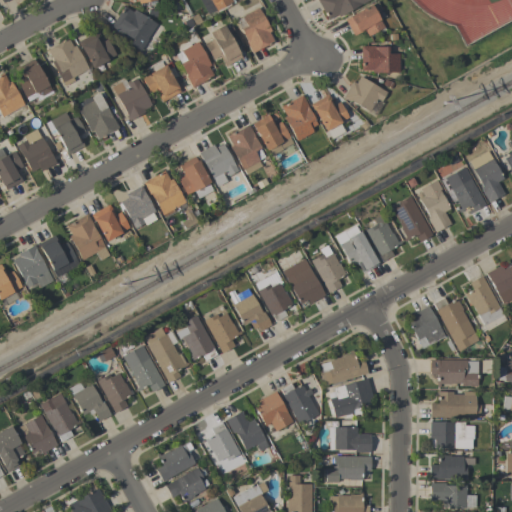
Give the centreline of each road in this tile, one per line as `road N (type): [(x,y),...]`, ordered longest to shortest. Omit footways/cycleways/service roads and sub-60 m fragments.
road 1 (residential): [(511,226),(0,511)]
road 2 (residential): [(307,56),(0,227)]
road 3 (residential): [(366,307),(402,373),(398,511)]
